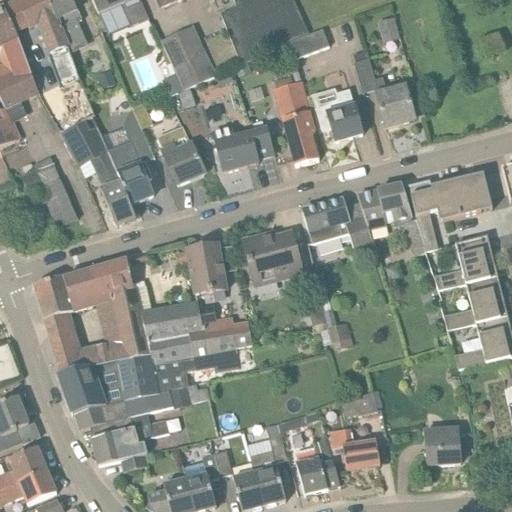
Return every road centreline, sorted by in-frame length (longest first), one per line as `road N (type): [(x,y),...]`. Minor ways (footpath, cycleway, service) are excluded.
road 1 (residential): [(3,276),(166,222),(511,138)]
road 2 (residential): [(113,511),(74,445),(3,276)]
